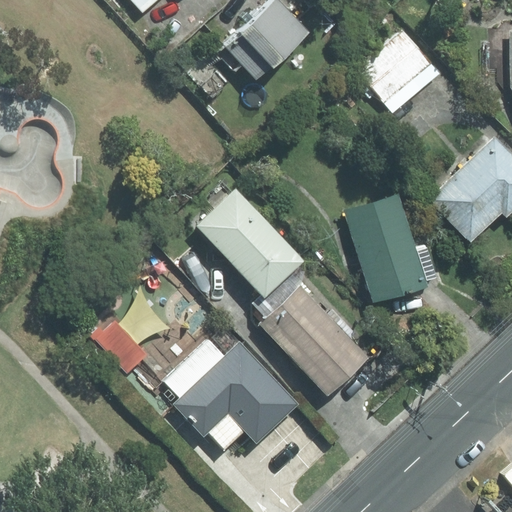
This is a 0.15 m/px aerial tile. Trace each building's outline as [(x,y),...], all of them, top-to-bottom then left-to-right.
[(155,0),(132,0),(143,12),(155,0)] [(278,0),(275,0),(206,62),(210,67),(222,57),(236,72),(244,64),(256,78),(307,32),(278,0)] [(401,29),(355,67),(393,111),(438,72),(401,29)] [(430,199),(471,242),(502,212),(507,216),(511,211),(511,155),(494,137),(430,199)] [(236,191),(199,226),(265,296),(302,261),(236,191)] [(399,195),(346,211),(374,303),(427,286),(426,281),(436,278),(426,244),(415,248),(399,195)] [(300,286),(260,324),(328,395),(367,357),(300,286)] [(127,372),(145,355),(114,321),(96,338),(127,372)] [(298,404),(240,343),(225,357),(208,339),(164,381),(181,399),(175,404),(204,436),(209,431),(224,448),(244,430),(257,442),(298,404)]
